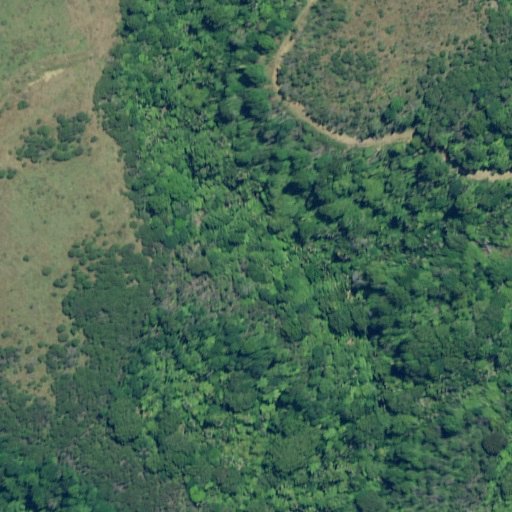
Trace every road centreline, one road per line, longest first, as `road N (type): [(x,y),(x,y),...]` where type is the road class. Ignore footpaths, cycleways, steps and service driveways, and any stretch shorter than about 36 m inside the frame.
road 1 (track): [(511,169),(456,166),(417,139),(358,144),(337,137),(285,94),(277,64),(316,0)]
road 2 (track): [(0,81),(85,48),(104,31),(114,0)]
